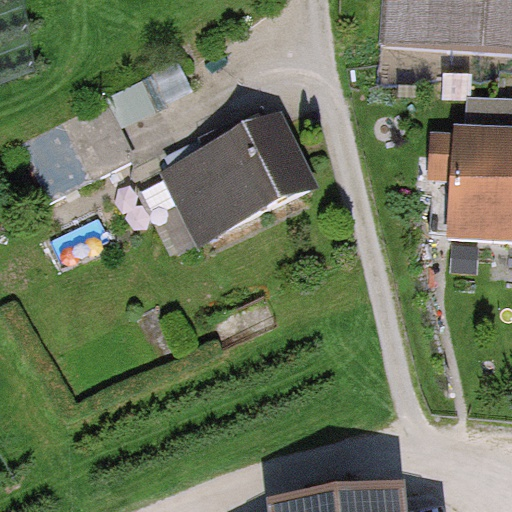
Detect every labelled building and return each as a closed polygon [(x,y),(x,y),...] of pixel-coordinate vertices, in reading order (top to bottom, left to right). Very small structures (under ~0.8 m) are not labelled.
[(511,0),(388,0),(386,47),(511,55),(511,0)] [(464,184),(459,240),(511,243),(511,108),(475,105),(472,147),(439,145),(436,182),(464,184)] [(132,166),(103,108),(23,148),(52,207),(132,166)] [(279,126),(176,176),(207,242),(311,191),(279,126)] [(121,249),(102,212),(56,234),(75,272),(121,249)] [(279,330),(265,301),(211,325),(224,354),(279,330)]
